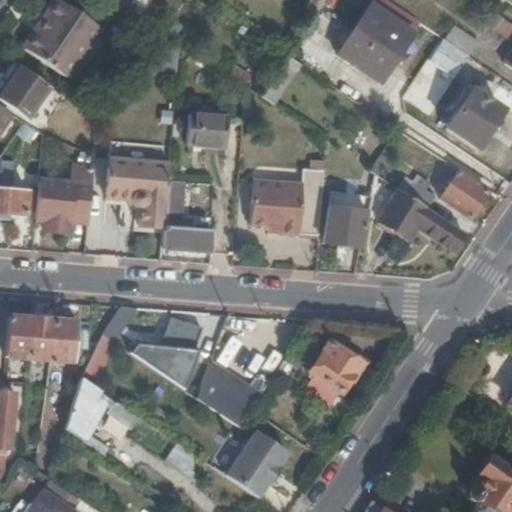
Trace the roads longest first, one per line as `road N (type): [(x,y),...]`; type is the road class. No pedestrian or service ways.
road 1 (residential): [(462,310),(0,276)]
road 2 (unknown): [(511,204),(311,66)]
road 3 (residential): [(462,310),(329,511)]
